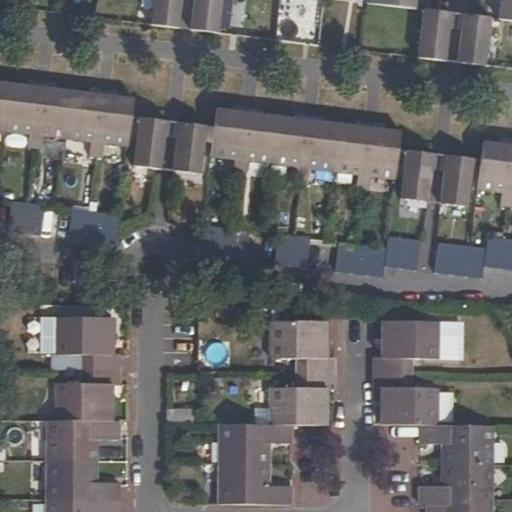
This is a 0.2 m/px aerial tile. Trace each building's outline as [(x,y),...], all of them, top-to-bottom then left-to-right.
[(152,0),(150,26),(178,30),(181,0),(152,0)] [(218,34),(222,0),(193,0),(189,31),(218,34)] [(511,0),(366,0),(366,5),(415,11),(416,0),(501,0),(499,21),(511,22),(511,0)] [(417,60),(445,63),(451,13),(423,10),(417,60)] [(456,64),(484,68),(491,18),(462,14),(456,64)] [(103,145),(127,148),(133,99),(0,82),(0,131),(29,135),(27,149),(40,150),(42,137),(91,143),(89,157),(101,158),(103,145)] [(395,180),(400,131),(216,109),(210,158),(234,161),(233,175),(246,176),(248,162),(296,168),(295,182),(308,184),(310,170),(357,175),(355,190),(369,191),(371,177),(395,180)] [(133,167),(160,170),(166,121),(139,118),(133,167)] [(206,126),(179,123),(172,172),(199,175),(206,126)] [(511,145),(483,142),(477,191),(501,193),(500,207),(511,208),(511,145)] [(434,154),(406,151),(400,200),(427,203),(434,154)] [(446,156),(439,205),(467,208),(473,159),(446,156)] [(10,203),(7,233),(39,237),(43,207),(10,203)] [(71,211),(67,240),(115,246),(118,216),(71,211)] [(202,227),(198,256),(246,262),(250,232),(202,227)] [(274,265),(306,269),(310,240),(277,236),(274,265)] [(438,245),(434,274),(482,280),(484,268),(511,271),(511,241),(487,238),(486,250),(438,245)] [(339,244),(335,273),(382,278),(383,268),(416,272),(419,243),(386,239),(385,249),(339,244)] [(28,350),(37,350),(36,318),(28,318),(28,350)] [(82,370),(120,370),(120,357),(112,356),(113,320),(56,319),(56,356),(82,356),(82,370)] [(296,360),(296,375),(333,375),(334,360),(326,360),(326,323),(271,322),(270,360),(296,360)] [(381,359),(373,358),(373,373),(411,374),(411,360),(437,360),(438,322),(381,322),(381,359)] [(205,343),(204,364),(225,365),(225,344),(205,343)] [(119,385),(120,370),(82,370),(82,384),(56,384),(55,422),(112,423),(112,385),(119,385)] [(411,388),(411,374),(373,373),(372,388),(381,387),(380,425),(419,426),(437,426),(437,388),(411,388)] [(270,426),(290,426),(325,426),(326,389),(333,389),(333,375),(296,375),(296,389),(270,389),(270,426)] [(119,441),(120,423),(112,423),(55,422),(47,422),(46,462),(96,462),(97,441),(119,441)] [(269,445),(290,445),(290,426),(270,426),(219,425),(218,465),(269,466),(269,445)] [(491,467),(491,426),(437,426),(419,426),(419,445),(442,446),(442,466),(491,467)] [(96,483),(96,462),(46,462),(46,501),(118,502),(118,483),(96,483)] [(268,487),(269,466),(218,465),(217,505),(289,506),(290,487),(268,487)] [(491,507),(491,467),(442,466),(442,487),(418,486),(418,506),(426,507),(491,507)] [(118,511),(118,502),(46,501),(46,511),(118,511)]
